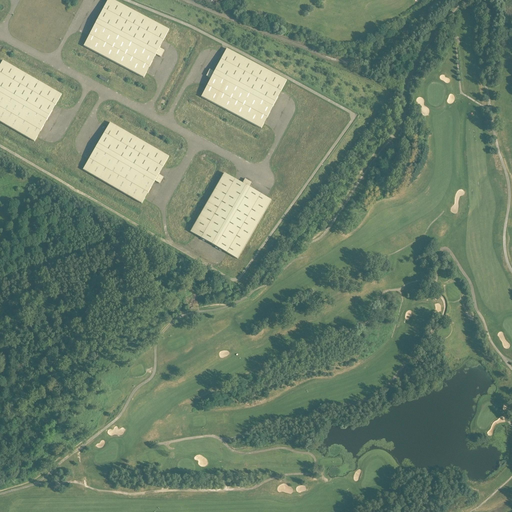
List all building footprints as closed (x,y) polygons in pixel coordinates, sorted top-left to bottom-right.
[(169,31),(111,0),(108,0),(84,47),(144,78),(156,55),(161,58),(165,51),(160,49),(169,31)] [(287,81),(227,50),(214,73),(209,70),(206,77),(211,79),(201,98),(261,129),(287,81)] [(61,95),(3,62),(0,66),(0,122),(34,142),(61,95)] [(169,157),(110,123),(83,170),(141,205),(155,181),(160,184),(163,178),(159,175),(169,157)] [(243,184),(224,174),(191,233),(238,260),(271,201),(249,188),(252,183),(245,180),(243,184)]
